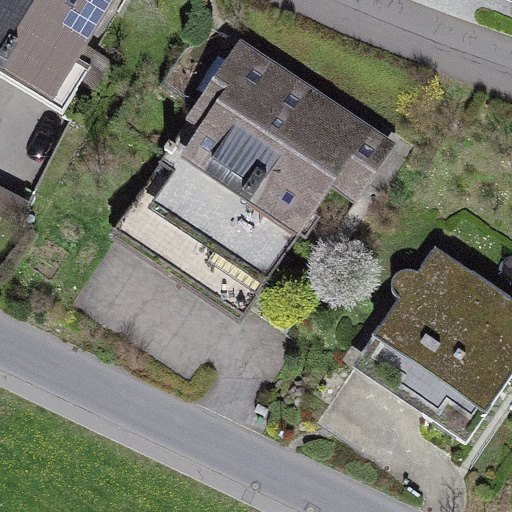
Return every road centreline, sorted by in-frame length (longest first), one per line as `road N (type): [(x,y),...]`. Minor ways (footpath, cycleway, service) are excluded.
road 1 (residential): [(0,351),(331,511)]
road 2 (residential): [(329,0),(511,76)]
